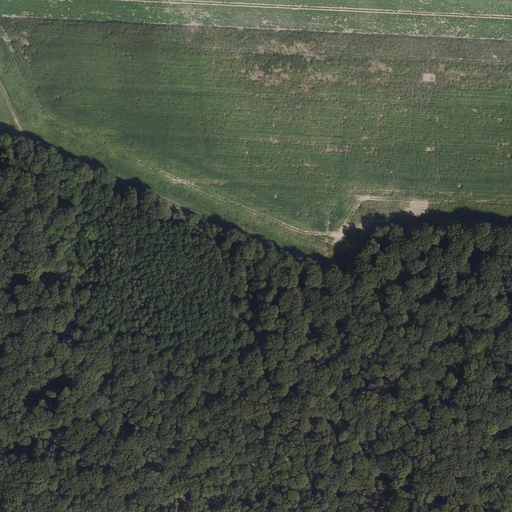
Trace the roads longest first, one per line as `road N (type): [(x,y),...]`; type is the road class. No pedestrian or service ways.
road 1 (track): [(511,226),(371,221),(344,259),(317,262),(174,210),(26,139),(0,144)]
road 2 (track): [(0,456),(68,417),(76,376),(185,511)]
road 3 (track): [(76,376),(33,321),(43,197),(39,152),(26,139)]
